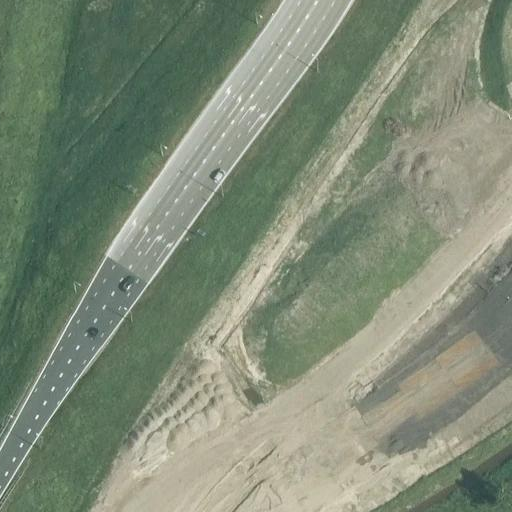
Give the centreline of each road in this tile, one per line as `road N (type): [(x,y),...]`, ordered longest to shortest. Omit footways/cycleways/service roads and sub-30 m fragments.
road 1 (motorway): [(0,469),(159,211),(309,0)]
road 2 (motorway): [(260,511),(374,451),(511,351)]
